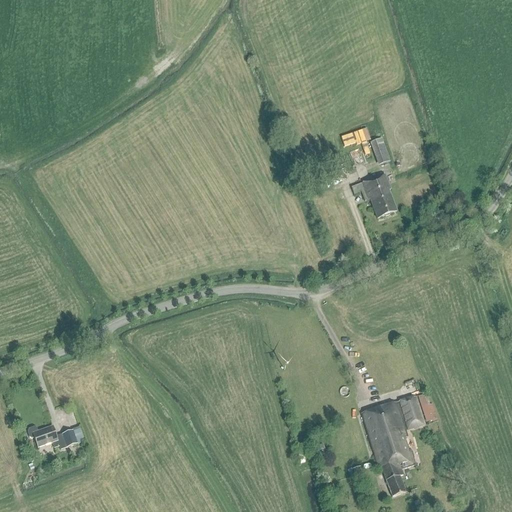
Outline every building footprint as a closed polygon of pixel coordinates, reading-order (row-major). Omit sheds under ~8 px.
[(381,139),(369,143),(378,166),(389,162),(381,139)] [(384,176),(362,184),(361,184),(350,188),(353,196),(361,193),(364,202),(369,200),(377,219),(396,212),(388,191),(390,191),(384,176)] [(417,397),(426,425),(438,422),(432,404),(426,406),(423,396),(417,397)] [(406,432),(424,426),(415,398),(360,415),(378,470),(381,468),(391,498),(405,494),(399,477),(403,476),(401,470),(416,467),(411,452),(408,452),(403,438),(407,437),(406,432)] [(72,431),(56,437),(52,427),(37,432),(36,429),(34,427),(28,429),(27,432),(29,438),(32,439),(33,438),(37,449),(52,444),(54,449),(59,447),(60,451),(77,445),(72,431)] [(316,447),(319,458),(326,456),(322,445),(316,447)] [(359,467),(352,469),(355,477),(362,475),(359,467)]
